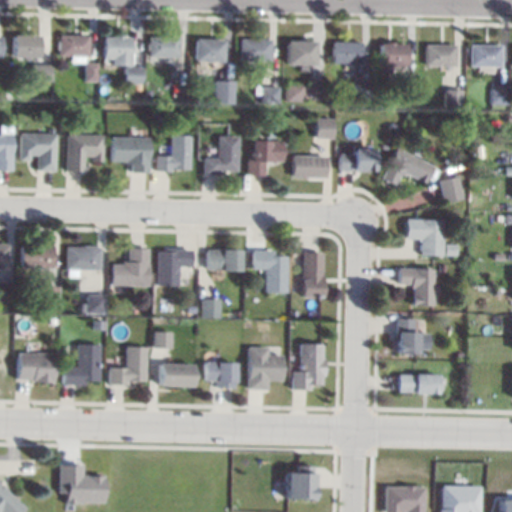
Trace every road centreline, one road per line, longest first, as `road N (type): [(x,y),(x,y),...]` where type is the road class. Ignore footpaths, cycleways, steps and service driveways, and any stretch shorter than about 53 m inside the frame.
road 1 (residential): [(0,422),(511,433)]
road 2 (residential): [(511,8),(120,0)]
road 3 (residential): [(0,210),(357,218)]
road 4 (residential): [(352,430),(357,218)]
